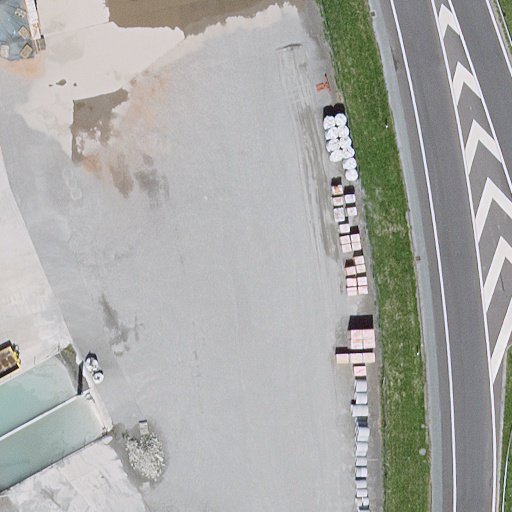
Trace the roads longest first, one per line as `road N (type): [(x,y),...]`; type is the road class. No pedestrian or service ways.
road 1 (motorway): [(400,0),(450,241),(467,511)]
road 2 (motorway): [(463,0),(511,144)]
